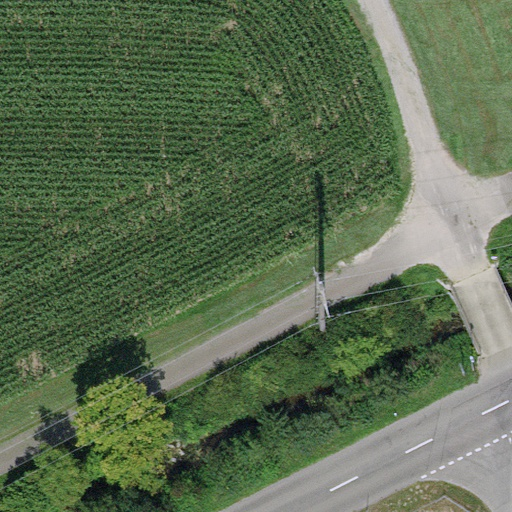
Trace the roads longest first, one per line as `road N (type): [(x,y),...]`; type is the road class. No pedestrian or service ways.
road 1 (track): [(0,461),(450,227)]
road 2 (unclassified): [(510,400),(290,511)]
road 3 (track): [(450,227),(401,65),(371,0)]
road 4 (track): [(510,400),(506,348),(450,227)]
